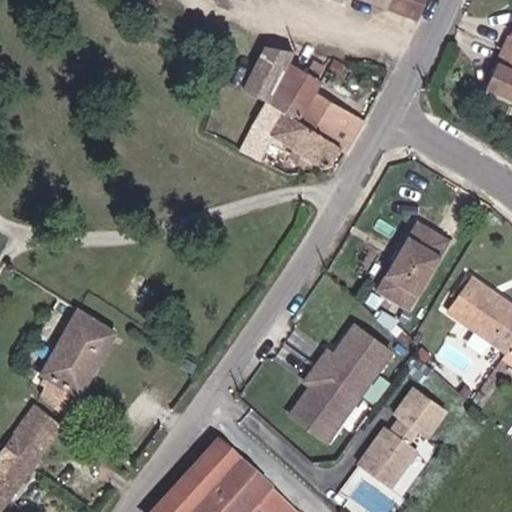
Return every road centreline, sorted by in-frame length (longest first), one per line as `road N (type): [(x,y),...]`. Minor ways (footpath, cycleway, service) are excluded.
road 1 (residential): [(127,511),(393,115)]
road 2 (unknown): [(207,392),(335,511)]
road 3 (unknown): [(425,47),(291,0)]
road 4 (residential): [(393,115),(511,184)]
road 5 (residential): [(393,115),(447,0)]
